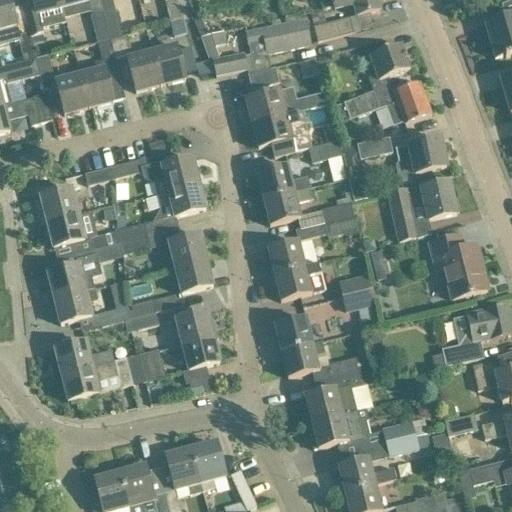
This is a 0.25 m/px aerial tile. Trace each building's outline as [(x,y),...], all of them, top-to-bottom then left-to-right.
[(32,48),(31,44),(23,14),(22,8),(12,11),(8,0),(0,0),(0,33),(15,30),(19,43),(24,65),(36,62),(32,48)] [(23,14),(31,44),(43,41),(40,30),(65,24),(62,11),(59,0),(32,0),(34,6),(22,8),(23,14)] [(59,0),(62,11),(88,5),(87,0),(59,0)] [(164,0),(171,27),(184,24),(191,22),(185,0),(164,0)] [(380,14),(376,0),(320,0),(323,13),(353,5),(357,20),(380,14)] [(109,43),(122,39),(114,12),(102,15),(103,16),(109,43)] [(92,19),(91,19),(98,46),(109,43),(103,16),(92,19)] [(511,19),(486,27),(496,62),(505,59),(506,61),(511,60),(510,58),(511,57),(511,19)] [(202,20),(194,21),(200,36),(201,39),(210,37),(204,25),(202,20)] [(314,30),(313,30),(317,46),(322,44),(354,36),(350,21),(326,27),(322,28),(318,29),(314,30)] [(210,37),(201,39),(210,64),(213,64),(216,80),(247,74),(270,69),(268,57),(309,48),(305,29),(304,22),(286,26),(280,27),(272,29),(246,35),(250,58),(244,59),(243,57),(221,61),(217,50),(216,49),(213,38),(212,37),(210,37)] [(184,24),(171,27),(175,40),(187,37),(184,24)] [(115,62),(132,57),(127,38),(122,39),(109,43),(112,54),(113,55),(115,62)] [(109,43),(98,46),(101,57),(112,54),(109,43)] [(373,95),(392,88),(389,81),(410,73),(401,48),(370,60),(377,78),(368,82),(373,95)] [(160,90),(185,83),(177,50),(152,56),(160,90)] [(136,96),(160,90),(152,56),(127,63),(136,96)] [(54,81),(48,58),(36,62),(39,75),(40,75),(41,79),(42,84),(54,81)] [(320,72),(332,69),(330,59),(317,62),(320,72)] [(40,75),(39,75),(36,62),(24,65),(25,66),(0,71),(0,85),(6,84),(6,87),(41,79),(40,75)] [(301,77),(320,72),(317,62),(298,66),(301,77)] [(88,113),(125,103),(117,68),(79,78),(88,113)] [(270,69),(247,74),(248,78),(252,93),(279,86),(275,71),(271,72),(270,69)] [(65,119),(88,113),(79,78),(56,85),(59,99),(65,119)] [(511,116),(511,115),(511,78),(501,81),(511,116)] [(0,110),(33,101),(33,100),(11,106),(6,87),(6,84),(0,85),(0,110)] [(432,118),(420,86),(394,96),(392,88),(373,95),(374,96),(345,107),(344,105),(332,110),(337,122),(349,118),(351,123),(386,110),(394,129),(404,125),(405,128),(432,118)] [(297,104),(294,92),(280,95),(280,94),(246,103),(252,128),(302,115),(329,108),(326,96),(297,104)] [(53,124),(46,97),(33,100),(33,101),(0,110),(0,137),(10,135),(7,125),(28,120),(31,130),(53,124)] [(304,122),(302,115),(252,128),(258,152),(271,149),(274,162),(296,156),(289,131),(305,127),(304,122)] [(360,163),(392,156),(389,141),(357,148),(360,163)] [(404,186),(417,184),(418,177),(446,171),(440,142),(409,148),(409,149),(396,152),(399,165),(396,169),(400,184),(404,186)] [(328,164),(342,160),(338,146),(338,145),(311,152),(309,153),(312,168),(328,164)] [(161,170),(156,167),(154,160),(113,170),(116,183),(142,176),(144,182),(152,187),(154,187),(157,199),(199,188),(193,162),(161,170)] [(292,185),(288,169),(257,177),(263,203),(310,191),(308,181),(292,185)] [(88,190),(108,185),(116,183),(113,170),(85,177),(88,190)] [(457,218),(450,186),(421,193),(421,194),(408,197),(407,192),(387,196),(399,247),(418,243),(411,211),(425,208),(428,224),(457,218)] [(177,232),(179,232),(176,221),(206,213),(199,188),(157,199),(161,213),(154,226),(126,232),(117,234),(120,247),(147,240),(172,234),(177,232)] [(314,205),(310,191),(263,203),(270,230),(301,222),(298,209),(314,205)] [(47,226),(78,218),(72,192),(40,200),(47,226)] [(324,227),(354,220),(351,207),(321,214),(324,227)] [(126,209),(116,210),(117,234),(126,232),(126,209)] [(89,215),(78,218),(47,226),(53,252),(72,247),(75,258),(95,253),(120,247),(117,234),(117,235),(96,241),(89,215)] [(358,234),(354,220),(324,227),(328,239),(328,242),(358,234)] [(167,246),(174,272),(206,264),(200,238),(167,246)] [(147,240),(120,247),(123,259),(123,260),(151,253),(147,240)] [(458,255),(455,241),(430,248),(437,276),(444,274),(451,304),(487,295),(476,250),(458,255)] [(268,253),(274,279),(314,268),(316,264),(312,247),(308,245),(307,243),(268,253)] [(95,253),(75,258),(78,269),(48,277),(54,303),(94,292),(92,282),(101,280),(98,266),(95,253)] [(180,298),(194,295),(213,290),(206,264),(174,272),(180,298)] [(319,267),(314,268),(274,279),(281,305),(326,294),(319,267)] [(343,301),(372,294),(369,281),(340,288),(343,301)] [(61,328),(80,323),(91,321),(88,308),(97,305),(94,292),(54,303),(61,328)] [(380,329),(375,309),(372,294),(343,301),(346,316),(358,313),(363,334),(380,329)] [(128,323),(181,310),(178,299),(153,305),(126,312),(128,323)] [(435,373),(446,371),(485,363),(481,345),(511,338),(511,323),(509,308),(467,317),(470,334),(459,350),(442,353),(443,356),(432,359),(435,373)] [(101,330),(128,323),(126,312),(98,318),(101,330)] [(182,348),(213,340),(207,315),(176,323),(182,348)] [(159,329),(156,316),(128,323),(132,336),(159,329)] [(294,325),(275,329),(281,355),(312,347),(306,322),(294,325)] [(189,375),(220,367),(213,340),(182,348),(189,375)] [(90,360),(86,346),(55,353),(61,379),(115,366),(115,363),(113,354),(90,360)] [(312,347),(281,355),(288,382),(317,375),(319,374),(315,359),(325,356),(322,346),(313,348),(312,347)] [(147,384),(166,379),(159,353),(140,357),(147,384)] [(134,388),(147,384),(140,357),(127,361),(134,388)] [(369,358),(340,364),(344,379),(372,372),(369,358)] [(115,363),(115,366),(61,379),(68,405),(100,397),(96,384),(118,378),(122,391),(134,388),(127,361),(115,363)] [(511,372),(500,375),(498,363),(473,369),(479,395),(498,391),(501,407),(511,404),(511,372)] [(305,401),(301,402),(305,416),(310,415),(313,425),(356,415),(358,414),(352,393),(368,389),(376,387),(372,372),(344,379),(333,382),(335,393),(318,397),(305,400),(305,401)] [(316,437),(311,439),(314,453),(318,452),(318,453),(338,448),(361,442),(363,441),(362,440),(367,438),(363,422),(368,421),(366,412),(358,414),(356,415),(313,425),(316,437)] [(449,441),(478,434),(474,418),(445,425),(449,441)] [(511,453),(511,421),(504,423),(505,425),(482,430),(485,443),(507,438),(511,454),(511,453)] [(383,434),(386,446),(427,435),(424,423),(412,426),(382,433),(383,434)] [(427,435),(386,446),(390,462),(419,455),(419,453),(431,450),(427,435)] [(203,494),(215,491),(214,484),(226,481),(216,447),(191,454),(203,494)] [(203,494),(191,454),(166,460),(175,494),(188,491),(190,498),(203,494)] [(345,497),(375,489),(397,484),(393,471),(371,477),(368,463),(338,470),(345,497)] [(503,482),(499,466),(472,473),(475,489),(503,482)] [(154,504),(154,503),(145,470),(120,477),(130,511),(144,511),(143,507),(154,504)] [(254,511),(258,510),(241,474),(230,479),(242,505),(225,511),(224,511),(254,511)] [(130,511),(120,477),(95,484),(102,511),(124,511),(129,511),(130,511)] [(348,511),(380,511),(375,489),(345,497),(348,511)] [(436,511),(448,509),(445,496),(416,503),(416,506),(395,511),(436,511)] [(165,500),(154,503),(154,504),(156,511),(168,511),(164,497),(165,500)]
